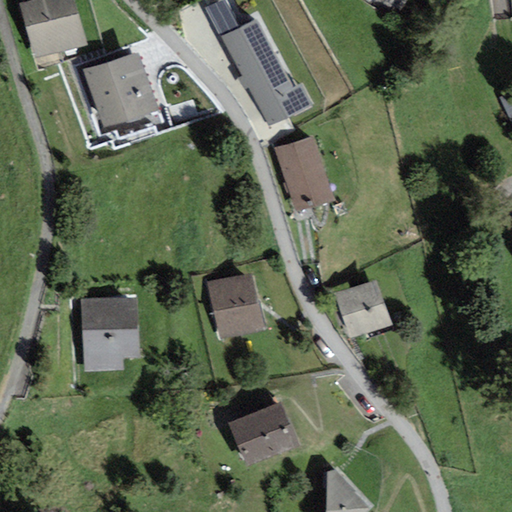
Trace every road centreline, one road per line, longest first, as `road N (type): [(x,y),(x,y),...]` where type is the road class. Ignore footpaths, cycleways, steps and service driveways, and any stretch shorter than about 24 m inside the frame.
road 1 (residential): [(444,511),(427,461),(319,324),(253,143),(230,104),(129,0)]
road 2 (residential): [(0,8),(50,200),(36,296),(0,412)]
